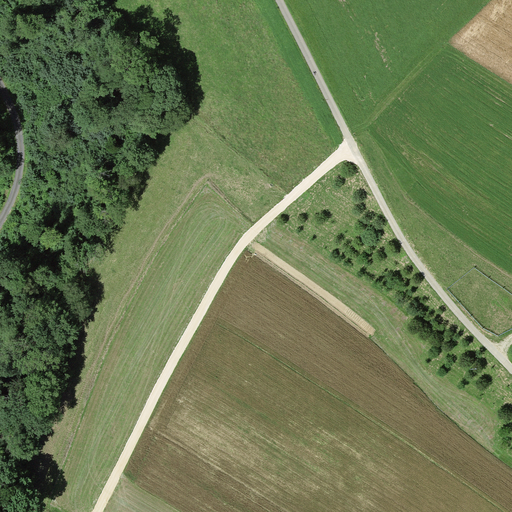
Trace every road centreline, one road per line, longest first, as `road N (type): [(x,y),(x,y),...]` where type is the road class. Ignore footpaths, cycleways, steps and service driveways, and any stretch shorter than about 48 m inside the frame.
road 1 (track): [(98,511),(243,239),(353,148)]
road 2 (unclassified): [(0,217),(20,167),(14,116),(0,84)]
